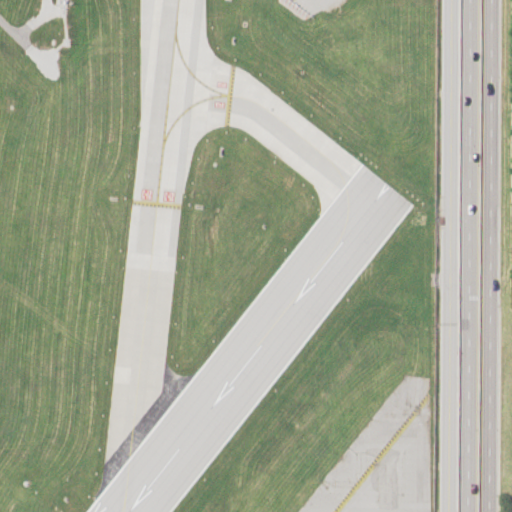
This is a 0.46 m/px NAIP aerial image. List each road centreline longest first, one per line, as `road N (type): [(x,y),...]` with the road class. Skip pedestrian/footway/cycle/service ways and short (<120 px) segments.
road 1 (motorway): [(486,511),(489,0)]
road 2 (motorway): [(471,0),(468,511)]
road 3 (residential): [(450,511),(452,0)]
